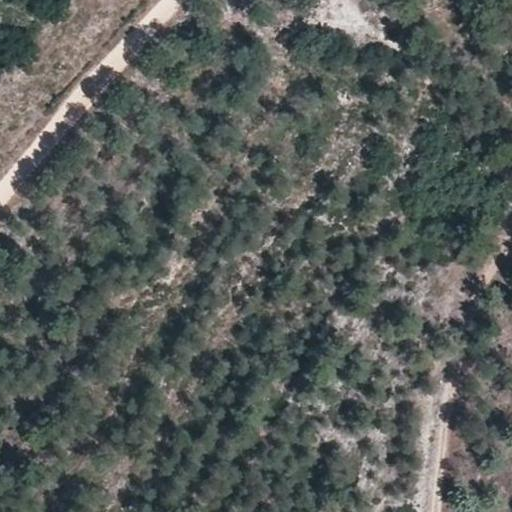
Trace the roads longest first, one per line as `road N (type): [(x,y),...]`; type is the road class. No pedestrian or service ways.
road 1 (track): [(511,247),(474,303),(441,432),(439,511)]
road 2 (track): [(0,194),(175,0)]
